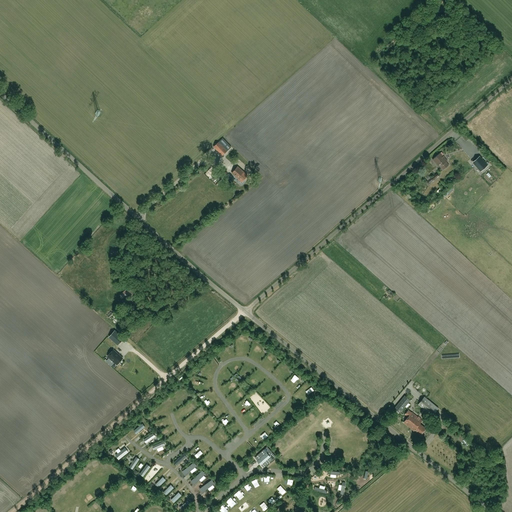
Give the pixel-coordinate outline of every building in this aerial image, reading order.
[(222,155),(227,151),(219,142),(214,147),(222,155)] [(443,169),(448,165),(446,162),(447,161),(440,153),(432,159),(439,167),(440,166),(443,169)] [(488,165),(479,156),(473,162),(481,171),(488,165)] [(242,182),(248,175),(237,166),(232,173),(242,182)] [(222,178),(227,173),(224,170),(219,175),(222,178)] [(205,174),(211,179),(214,176),(208,171),(205,174)] [(430,178),(428,180),(430,183),(439,176),(437,173),(430,178)] [(123,339),(114,331),(109,337),(117,345),(123,339)] [(108,356),(117,365),(123,358),(113,350),(108,356)] [(232,390),(237,385),(234,382),(229,386),(232,390)] [(239,398),(244,394),(240,389),(235,394),(239,398)] [(180,392),(170,400),(173,404),(183,395),(180,392)] [(410,400),(405,396),(395,408),(400,413),(410,400)] [(439,408),(425,397),(418,405),(432,416),(439,408)] [(328,409),(332,412),(336,405),(332,402),(328,409)] [(321,414),(325,411),(319,405),(316,409),(321,414)] [(412,413),(409,410),(405,414),(408,417),(403,423),(414,431),(415,430),(421,435),(426,429),(420,424),(422,421),(412,412),(412,413)] [(212,419),(206,423),(208,428),(215,424),(212,419)] [(358,423),(353,428),(356,431),(361,426),(358,423)] [(134,431),(137,434),(145,427),(143,424),(134,431)] [(144,439),(146,443),(155,437),(153,433),(144,439)] [(277,442),(282,448),(286,444),(281,439),(277,442)] [(152,446),(154,450),(164,445),(163,442),(152,446)] [(267,447),(255,457),(257,460),(258,460),(262,464),(261,465),(264,468),(276,457),(267,447)] [(116,455),(119,460),(128,452),(125,448),(116,455)] [(183,454),(173,463),(176,466),(186,457),(183,454)] [(129,467),(133,469),(140,460),(136,457),(129,467)] [(95,468),(99,465),(93,459),(90,462),(95,468)] [(101,466),(105,469),(110,464),(106,460),(101,466)] [(187,466),(190,472),(198,467),(195,461),(187,466)] [(140,474),(143,477),(151,467),(147,464),(140,474)] [(199,481),(207,474),(203,470),(195,477),(199,481)] [(155,485),(158,488),(166,480),(163,477),(155,485)] [(206,488),(215,483),(212,477),(203,483),(206,488)] [(73,487),(77,484),(72,478),(69,481),(73,487)] [(286,482),(289,488),(294,486),(291,480),(286,482)] [(171,485),(163,492),(166,496),(174,488),(171,485)] [(170,500),(173,503),(181,496),(178,493),(170,500)] [(90,494),(86,497),(90,502),(94,499),(90,494)] [(188,501),(179,508),(182,511),(190,504),(188,501)] [(91,506),(94,510),(100,505),(96,502),(91,506)]
